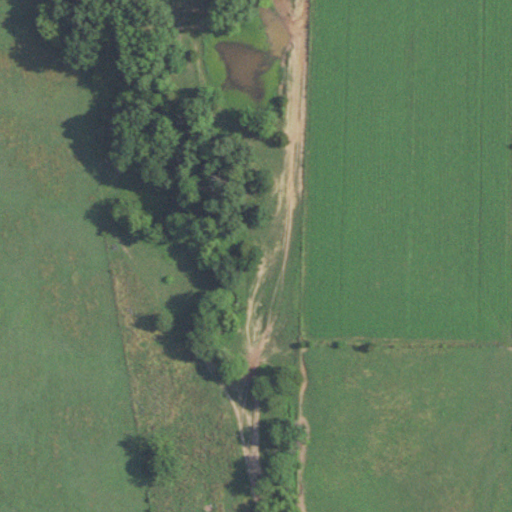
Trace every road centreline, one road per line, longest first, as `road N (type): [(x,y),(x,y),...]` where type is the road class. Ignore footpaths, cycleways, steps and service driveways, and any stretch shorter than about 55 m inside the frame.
road 1 (residential): [(255,511),(253,336),(291,189),(306,0)]
road 2 (residential): [(181,2),(197,90),(266,146),(291,189)]
